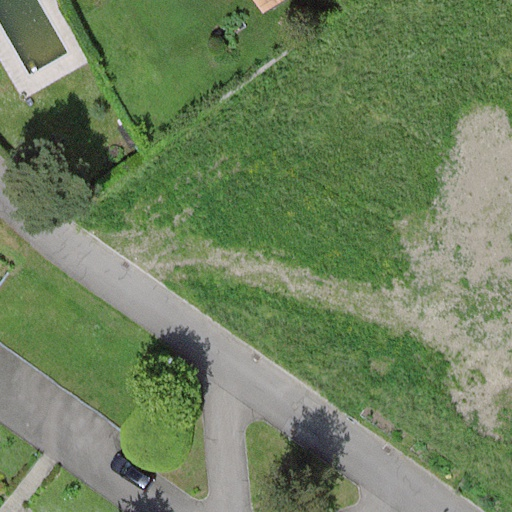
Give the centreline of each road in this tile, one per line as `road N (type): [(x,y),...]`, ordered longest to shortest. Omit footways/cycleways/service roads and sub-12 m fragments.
road 1 (residential): [(0,187),(452,511)]
road 2 (unknown): [(0,410),(143,511)]
road 3 (unknown): [(235,357),(218,418),(213,511)]
